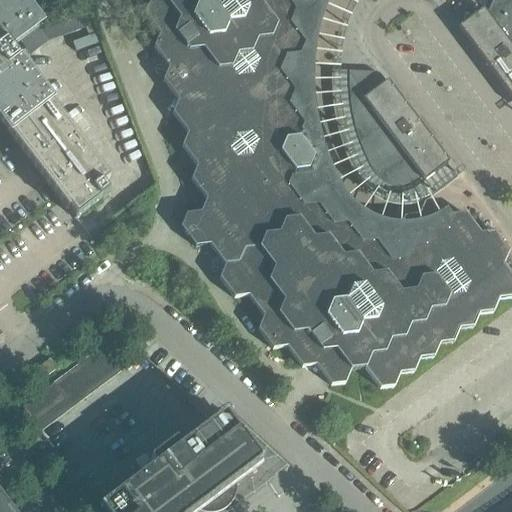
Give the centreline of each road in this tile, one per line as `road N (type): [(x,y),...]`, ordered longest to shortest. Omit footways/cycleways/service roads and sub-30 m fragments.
road 1 (residential): [(271,429),(296,406),(296,391),(168,232)]
road 2 (residential): [(110,0),(167,183),(168,232)]
road 3 (residential): [(96,301),(130,305),(271,429)]
road 4 (residential): [(0,373),(96,301)]
road 5 (residential): [(271,429),(358,511)]
